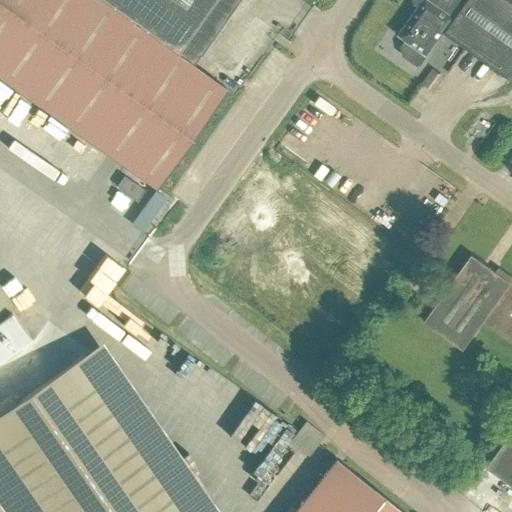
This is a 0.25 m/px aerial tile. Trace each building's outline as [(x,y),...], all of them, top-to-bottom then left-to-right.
[(0,0),(0,74),(156,187),(226,88),(192,63),(236,0),(0,0)] [(511,0),(420,0),(422,1),(450,20),(442,32),(507,77),(509,73),(511,74),(511,0)] [(450,20),(422,1),(398,35),(406,40),(401,48),(402,56),(415,65),(419,65),(442,32),(450,20)] [(135,198),(142,188),(124,175),(117,186),(135,198)] [(511,275),(499,267),(496,270),(470,253),(423,324),(463,350),(482,321),(511,340),(511,275)] [(0,362),(34,339),(0,288),(0,362)] [(0,408),(0,494),(12,511),(220,511),(101,339),(0,408)] [(174,346),(160,372),(201,393),(214,367),(174,346)] [(221,374),(201,402),(213,411),(224,395),(241,408),(238,412),(252,422),(264,406),(221,374)] [(228,427),(219,447),(233,453),(242,433),(228,427)] [(511,429),(487,465),(511,483),(511,429)] [(405,511),(335,456),(290,511),(405,511)]
